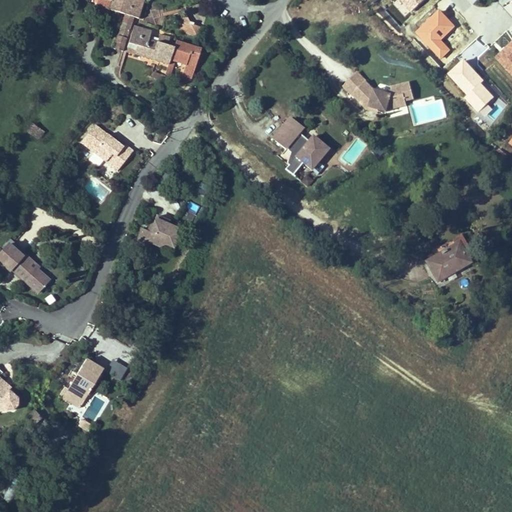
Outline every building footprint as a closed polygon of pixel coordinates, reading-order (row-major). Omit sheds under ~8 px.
[(112,1),(107,0),(102,0),(101,5),(110,8),(112,1)] [(107,0),(112,1),(110,8),(109,10),(126,15),(134,17),(138,19),(144,0),(107,0)] [(400,0),(411,12),(424,0),(400,0)] [(179,31),(197,37),(200,27),(193,25),(194,23),(190,22),(186,15),(185,14),(179,31)] [(127,39),(134,17),(126,15),(119,36),(127,39)] [(134,54),(168,65),(168,67),(171,67),(173,60),(174,61),(186,65),(182,75),(192,78),(201,50),(176,42),(174,48),(167,46),(170,38),(160,35),(158,39),(157,42),(149,40),(150,36),(151,31),(134,26),(129,43),(128,43),(126,51),(135,54),(134,54)] [(119,36),(118,35),(114,49),(123,51),(127,39),(119,36)] [(511,44),(497,59),(511,74),(511,44)] [(168,82),(174,61),(173,60),(171,67),(168,67),(165,76),(164,80),(168,82)] [(466,62),(450,76),(468,96),(465,99),(478,114),(495,99),(482,84),(484,82),(466,62)] [(165,76),(155,73),(153,78),(163,82),(164,80),(165,76)] [(366,81),(358,73),(344,86),(352,95),(366,81)] [(352,95),(367,110),(370,107),(379,110),(387,112),(387,110),(407,106),(406,101),(403,88),(392,91),(391,95),(375,90),(366,81),(352,95)] [(414,99),(410,82),(391,87),(392,91),(403,88),(406,101),(414,99)] [(303,130),(289,118),(273,138),(287,150),(290,145),(294,148),(290,153),(289,155),(287,164),(289,165),(286,169),(293,175),(303,163),(311,169),(327,149),(312,137),(308,141),(299,134),(303,130)] [(122,147),(94,125),(81,142),(106,162),(112,154),(119,159),(112,167),(117,171),(133,152),(124,145),(122,147)] [(43,133),(33,126),(28,132),(38,140),(43,133)] [(383,151),(377,145),(373,149),(379,156),(383,151)] [(119,159),(112,154),(106,162),(112,167),(119,159)] [(196,213),(199,206),(189,202),(186,209),(196,213)] [(142,230),(136,244),(143,247),(148,245),(149,242),(159,246),(165,244),(173,248),(178,237),(174,235),(177,229),(167,225),(168,221),(157,216),(149,233),(142,230)] [(463,235),(425,257),(428,262),(461,243),(466,252),(471,249),(463,235)] [(466,252),(461,243),(428,262),(439,281),(459,271),(458,269),(461,267),(462,269),(473,262),(466,252)] [(8,246),(0,253),(0,265),(7,273),(9,271),(33,298),(37,294),(39,295),(42,292),(41,290),(45,287),(34,275),(30,278),(23,270),(29,265),(23,258),(21,260),(8,246)] [(29,265),(23,270),(30,278),(34,275),(36,273),(29,265)] [(116,379),(124,366),(112,359),(104,373),(116,379)] [(103,370),(86,360),(77,374),(80,376),(78,379),(72,382),(68,389),(64,387),(59,396),(71,403),(73,398),(77,396),(82,399),(87,396),(103,370)] [(80,376),(77,374),(72,382),(78,379),(80,376)] [(0,385),(7,392),(8,390),(10,388),(0,378),(0,385)] [(0,385),(0,410),(13,410),(17,406),(17,399),(8,390),(7,392),(0,385)] [(87,396),(82,399),(77,396),(73,398),(71,403),(80,408),(87,396)] [(35,428),(40,421),(30,414),(26,421),(35,428)] [(88,432),(92,425),(82,419),(78,425),(88,432)]
